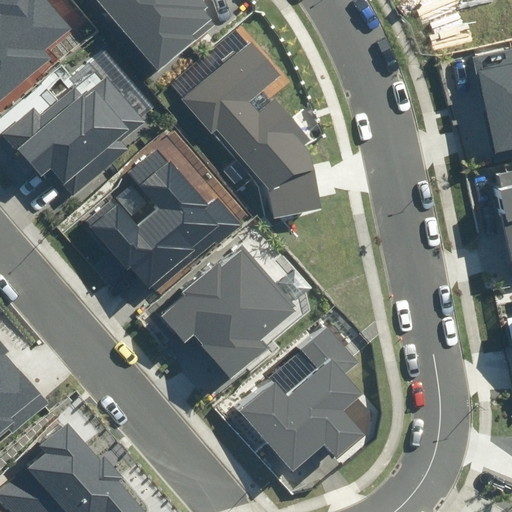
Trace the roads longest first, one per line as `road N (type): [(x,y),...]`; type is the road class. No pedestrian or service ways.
road 1 (residential): [(336,0),(373,76),(442,390),(440,437),(420,482),(391,511)]
road 2 (residential): [(231,511),(0,244)]
